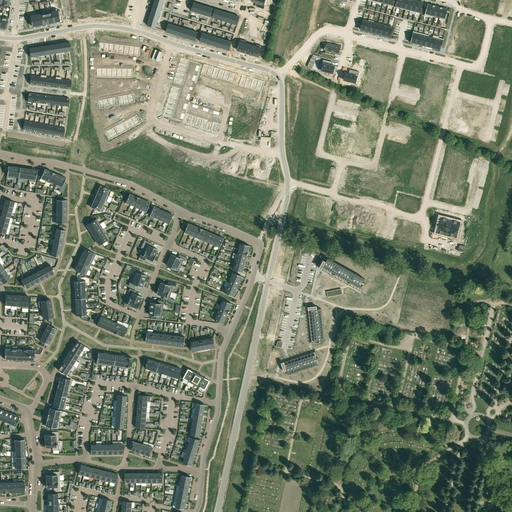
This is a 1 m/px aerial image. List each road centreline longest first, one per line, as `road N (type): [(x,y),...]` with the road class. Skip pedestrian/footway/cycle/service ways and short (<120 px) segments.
road 1 (residential): [(176,44),(151,121),(240,147),(282,150)]
road 2 (residential): [(253,275),(221,353),(202,472)]
road 3 (residential): [(0,152),(129,183),(180,209)]
road 4 (residential): [(17,39),(94,25),(136,30)]
